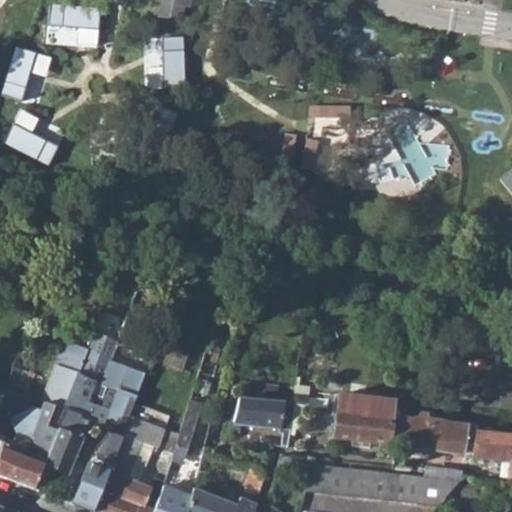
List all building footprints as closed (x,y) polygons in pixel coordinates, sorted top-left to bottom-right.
[(23,0),(23,18),(43,18),(43,0),(23,0)] [(134,0),(113,0),(114,14),(134,14),(134,0)] [(156,0),(155,15),(192,18),(193,0),(156,0)] [(40,76),(40,95),(69,95),(70,77),(40,76)] [(0,110),(20,111),(20,91),(0,90),(0,110)] [(418,310),(430,312),(432,297),(432,294),(420,293),(418,310)] [(108,362),(115,365),(121,348),(115,345),(108,362)] [(85,355),(81,365),(77,376),(65,408),(81,414),(105,423),(111,407),(87,398),(101,361),(85,355)] [(65,408),(77,376),(55,368),(41,404),(43,405),(41,411),(61,420),(65,408)] [(294,403),(297,387),(244,379),(242,394),(239,393),(235,418),(291,427),(294,403)] [(297,387),(294,403),(308,405),(309,396),(311,388),(297,385),(297,387)] [(0,453),(0,475),(34,489),(43,466),(53,440),(54,438),(56,433),(58,428),(61,420),(41,411),(38,410),(31,409),(23,397),(2,389),(1,392),(0,395),(0,416),(6,419),(14,433),(7,452),(2,449),(0,453)] [(335,436),(389,442),(395,400),(341,393),(335,436)] [(331,399),(309,396),(308,405),(329,409),(331,399)] [(201,404),(189,400),(182,420),(194,423),(201,404)] [(304,430),(308,405),(294,403),(291,427),(304,430)] [(72,504),(91,511),(93,511),(108,474),(118,448),(122,438),(128,420),(132,411),(120,405),(114,422),(97,439),(72,504)] [(61,420),(58,428),(77,435),(81,425),(96,429),(105,423),(81,414),(65,408),(61,420)] [(464,451),(466,436),(468,425),(452,423),(430,420),(430,413),(423,413),(422,419),(400,417),(396,443),(464,451)] [(93,511),(137,511),(139,507),(143,508),(149,487),(127,480),(139,444),(157,450),(163,434),(128,420),(122,438),(118,448),(108,474),(93,511)] [(478,426),(468,425),(466,436),(476,438),(478,426)] [(53,440),(43,466),(70,476),(84,439),(77,435),(58,428),(56,433),(54,438),(53,440)] [(167,447),(160,457),(169,461),(169,459),(173,449),(167,447)] [(277,471),(310,475),(313,466),(315,459),(282,455),(277,471)] [(153,478),(162,481),(164,477),(169,461),(160,457),(153,478)] [(459,483),(313,466),(310,475),(305,492),(438,507),(459,483)] [(248,492),(260,496),(267,471),(254,469),(248,492)] [(186,511),(252,511),(255,504),(238,497),(235,503),(193,486),(190,498),(186,511)] [(152,511),(160,490),(149,487),(143,508),(139,507),(137,511),(152,511)] [(160,490),(152,511),(186,511),(190,498),(161,487),(160,490)] [(280,511),(268,502),(265,511),(280,511)]
